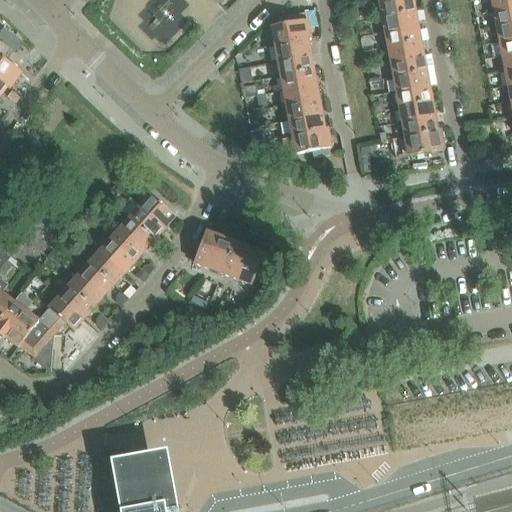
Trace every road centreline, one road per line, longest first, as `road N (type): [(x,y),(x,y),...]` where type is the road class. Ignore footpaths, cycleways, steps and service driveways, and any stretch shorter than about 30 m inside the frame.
road 1 (residential): [(221,171),(176,258),(61,387),(40,392),(0,362)]
road 2 (residential): [(321,0),(361,220)]
road 3 (residential): [(430,0),(470,200)]
road 4 (tertiary): [(353,506),(511,458)]
road 5 (residential): [(153,115),(265,0)]
road 6 (unclassified): [(353,506),(334,487),(219,511)]
road 7 (residential): [(334,227),(221,171)]
road 8 (residential): [(0,136),(74,40)]
